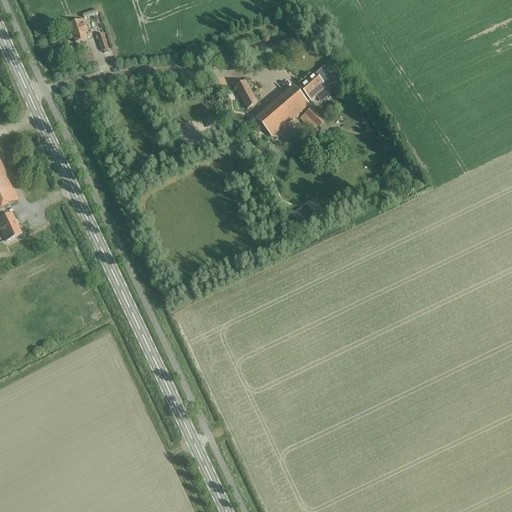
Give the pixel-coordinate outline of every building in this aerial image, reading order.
[(83,13),(85,18),(97,14),(95,9),(83,13)] [(69,25),(76,44),(87,40),(85,33),(88,32),(84,20),(69,25)] [(97,36),(103,51),(109,49),(104,33),(97,36)] [(319,94),(322,98),(329,91),(315,75),(300,89),(311,101),(319,94)] [(235,88),(247,111),(258,105),(245,82),(235,88)] [(256,119),(272,138),(309,106),(293,88),(256,119)] [(359,112),(378,143),(385,138),(367,108),(359,112)] [(305,114),(319,128),(325,123),(311,109),(305,114)] [(341,146),(334,151),(337,156),(344,151),(341,146)] [(0,229),(6,242),(21,235),(11,214),(6,217),(2,209),(17,202),(0,166),(0,229)] [(307,205),(291,212),(297,223),(312,216),(307,205)]
